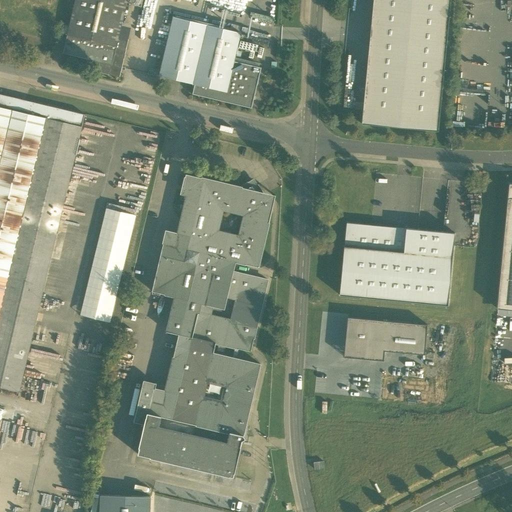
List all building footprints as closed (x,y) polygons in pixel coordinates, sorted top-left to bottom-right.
[(67,35),(116,47),(119,37),(127,0),(75,0),(69,26),(67,35)] [(374,0),(362,124),(438,131),(450,0),(374,0)] [(461,0),(462,11),(492,12),(492,0),(461,0)] [(159,76),(195,84),(226,92),(234,61),(241,33),(173,17),(159,76)] [(69,26),(63,25),(61,33),(67,35),(69,26)] [(112,65),(116,47),(67,35),(63,53),(92,60),(112,65)] [(483,52),(483,37),(459,36),(458,51),(483,52)] [(119,37),(116,47),(126,49),(128,39),(119,37)] [(119,77),(126,49),(116,47),(112,65),(92,60),(90,70),(119,77)] [(261,68),(234,61),(226,92),(195,84),(192,94),(252,108),(261,68)] [(0,94),(0,107),(82,127),(85,115),(0,94)] [(175,297),(189,300),(195,276),(223,259),(235,262),(258,267),(273,208),(258,184),(253,187),(252,186),(251,187),(247,182),(239,187),(186,174),(180,199),(186,201),(178,235),(164,243),(152,291),(175,297)] [(511,199),(508,199),(497,309),(498,309),(511,310),(511,199)] [(132,213),(102,207),(79,314),(108,320),(132,213)] [(347,223),(345,247),(404,252),(406,229),(347,223)] [(406,229),(404,252),(345,247),(340,295),(448,306),(455,233),(406,229)] [(189,300),(212,306),(215,294),(227,297),(233,271),(235,262),(223,259),(195,276),(189,300)] [(233,271),(227,297),(236,299),(232,320),(210,315),(212,306),(189,300),(175,297),(167,332),(179,335),(216,343),(251,352),(268,280),(233,271)] [(224,308),(227,297),(215,294),(212,306),(224,308)] [(347,317),(344,357),(384,361),(385,351),(425,355),(427,325),(347,317)] [(213,353),(216,343),(179,335),(165,392),(155,390),(156,384),(144,381),(134,422),(145,425),(138,455),(233,477),(242,441),(243,441),(245,439),(244,436),(243,436),(260,364),(213,353)] [(511,370),(490,368),(489,381),(511,383),(511,370)] [(99,511),(150,511),(151,497),(100,495),(99,511)]
